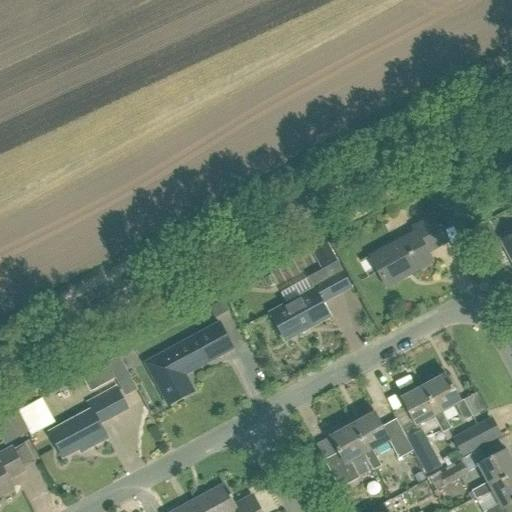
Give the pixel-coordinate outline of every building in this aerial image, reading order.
[(448,213),(438,218),(443,228),(453,222),(448,213)] [(413,228),(415,233),(370,258),(386,287),(432,262),(427,252),(446,242),(432,218),(413,228)] [(511,235),(501,242),(511,262),(511,235)] [(328,241),(312,250),(323,269),(339,260),(328,241)] [(270,313),(285,342),(330,318),(323,304),(337,296),(325,275),(311,283),(314,289),(270,313)] [(225,299),(211,307),(217,318),(231,310),(225,299)] [(153,377),(168,406),(193,393),(181,370),(208,356),(211,361),(233,349),(219,324),(151,361),(158,374),(153,377)] [(132,377),(121,357),(82,376),(91,394),(116,379),(119,384),(132,377)] [(424,387),(448,431),(451,429),(442,413),(456,406),(464,422),(473,417),(464,401),(461,402),(446,375),(424,387)] [(434,418),(443,433),(448,431),(424,387),(401,399),(417,427),(434,418)] [(113,390),(88,403),(92,410),(50,433),(63,458),(87,445),(89,449),(108,439),(100,424),(124,411),(113,390)] [(22,413),(32,432),(49,423),(38,404),(22,413)] [(375,413),(353,425),(368,454),(365,455),(373,471),(381,466),(373,451),(388,443),(397,459),(412,452),(394,419),(382,426),(375,413)] [(455,439),(462,453),(464,457),(498,439),(496,435),(498,435),(490,420),(455,439)] [(339,453),(324,461),(336,483),(340,489),(360,478),(351,463),(365,455),(368,454),(353,425),(330,437),(339,453)] [(420,429),(406,437),(414,451),(427,475),(441,467),(420,429)] [(0,496),(13,489),(9,480),(25,472),(12,447),(0,454),(0,496)] [(476,500),(492,491),(511,477),(511,460),(506,450),(478,466),(487,483),(472,492),(476,500)] [(463,464),(441,476),(447,488),(469,475),(463,464)] [(499,505),(486,511),(511,511),(511,477),(492,491),(499,505)] [(238,511),(224,485),(194,502),(199,511),(238,511)] [(199,511),(194,502),(174,511),(199,511)]
